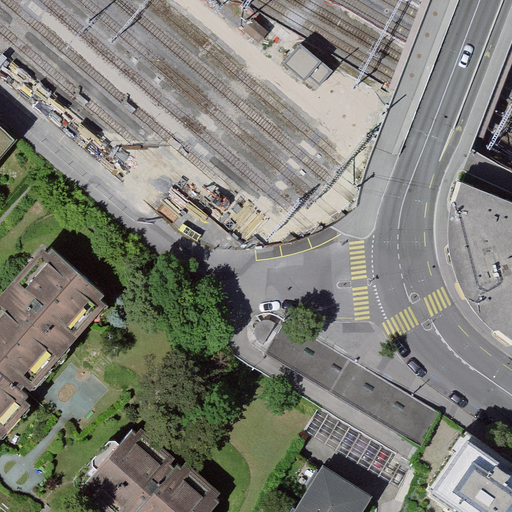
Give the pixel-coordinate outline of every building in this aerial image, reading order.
[(269,33),(253,19),(243,30),(259,43),(269,33)] [(334,72),(301,44),(284,64),(305,83),(310,77),(320,86),(334,72)] [(0,158),(14,143),(0,130),(0,158)] [(511,197),(456,175),(450,197),(447,219),(448,242),(453,263),(463,286),(475,305),(491,322),(510,336),(511,332),(511,197)] [(56,253),(51,258),(45,253),(0,304),(0,361),(26,383),(32,389),(105,307),(100,302),(105,296),(56,253)] [(438,409),(282,317),(263,349),(418,441),(438,409)] [(26,383),(0,361),(0,440),(28,409),(22,403),(27,398),(19,391),(26,383)] [(511,511),(511,454),(473,428),(433,485),(473,511),(511,511)] [(137,438),(134,435),(91,484),(94,487),(90,492),(112,511),(210,511),(219,503),(216,501),(220,496),(187,467),(185,470),(142,433),(137,438)] [(364,511),(373,498),(323,467),(294,511),(364,511)]
